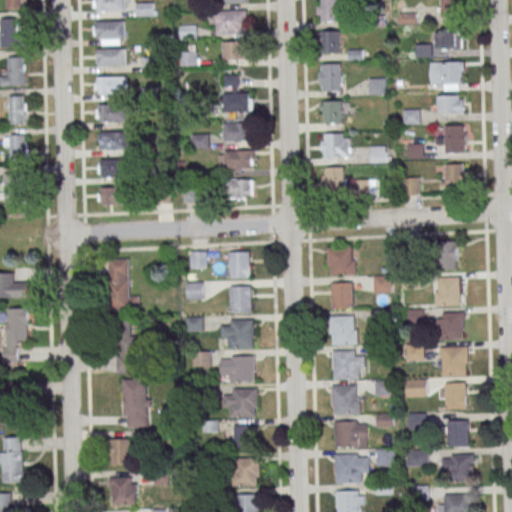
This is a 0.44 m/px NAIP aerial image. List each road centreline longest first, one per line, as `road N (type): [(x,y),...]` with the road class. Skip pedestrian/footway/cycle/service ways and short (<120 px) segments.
road 1 (residential): [(510,511),(495,0)]
road 2 (residential): [(296,511),(282,0)]
road 3 (residential): [(72,511),(58,0)]
road 4 (residential): [(42,233),(289,223)]
road 5 (residential): [(511,211),(289,223)]
